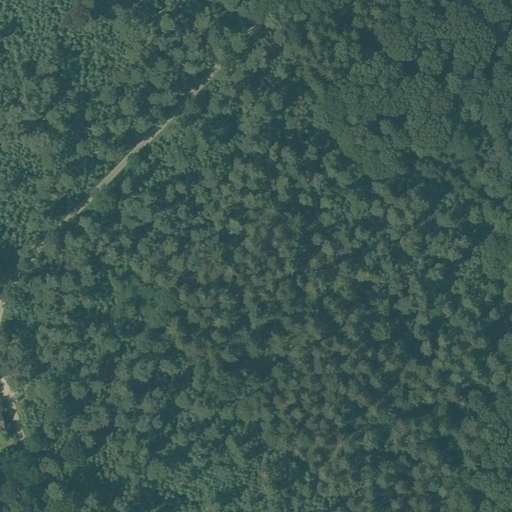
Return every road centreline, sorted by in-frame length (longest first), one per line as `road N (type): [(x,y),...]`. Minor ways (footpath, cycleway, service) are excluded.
road 1 (residential): [(278,0),(22,266),(0,311)]
road 2 (residential): [(0,353),(56,511)]
road 3 (track): [(511,398),(417,511)]
